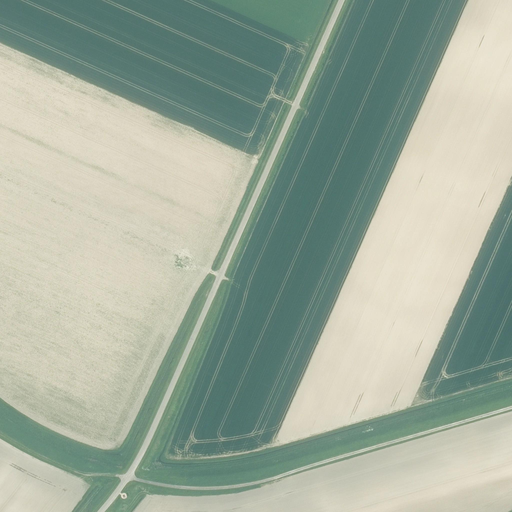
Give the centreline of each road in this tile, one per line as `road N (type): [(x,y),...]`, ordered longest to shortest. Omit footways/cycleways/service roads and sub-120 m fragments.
road 1 (unclassified): [(100,511),(148,437),(338,0)]
road 2 (track): [(0,435),(82,476),(126,478)]
